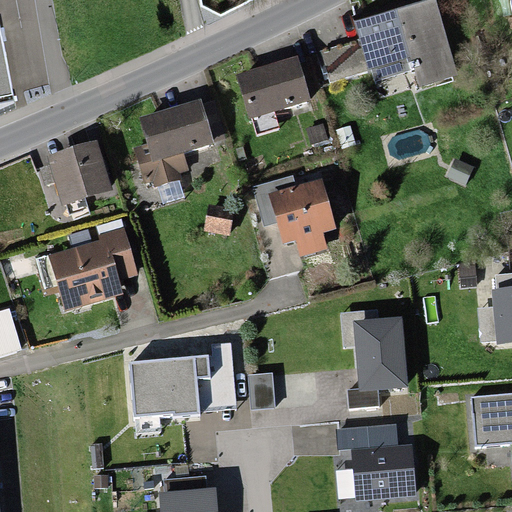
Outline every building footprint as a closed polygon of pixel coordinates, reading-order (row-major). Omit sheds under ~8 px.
[(435,0),(429,0),(353,21),(358,39),(320,49),(329,82),(371,71),(374,81),(415,70),(421,91),(457,81),(435,0)] [(0,24),(0,110),(15,103),(0,24)] [(299,57),(236,74),(249,120),(311,103),(299,57)] [(201,100),(141,118),(149,150),(136,155),(144,183),(189,172),(183,152),(213,142),(201,100)] [(97,138),(45,154),(61,206),(113,190),(97,138)] [(320,191),(269,202),(280,249),(294,245),(297,258),(321,252),(318,240),(331,237),(320,191)] [(101,247),(50,261),(64,314),(116,300),(107,269),(119,266),(123,281),(135,277),(123,235),(99,242),(101,247)] [(480,341),(498,340),(498,344),(511,342),(511,286),(490,288),(492,306),(478,307),(480,341)] [(386,301),(346,305),(352,364),(392,360),(386,301)] [(0,312),(0,355),(21,350),(9,310),(0,312)] [(183,367),(115,373),(121,435),(188,429),(183,367)] [(511,391),(470,395),(474,446),(511,443),(511,462),(511,391)] [(345,440),(348,483),(402,478),(399,436),(345,440)] [(158,492),(159,511),(218,511),(217,489),(206,490),(205,476),(163,479),(164,492),(158,492)] [(321,511),(320,499),(290,502),(290,511),(321,511)] [(511,511),(511,501),(453,505),(453,511),(511,511)]
